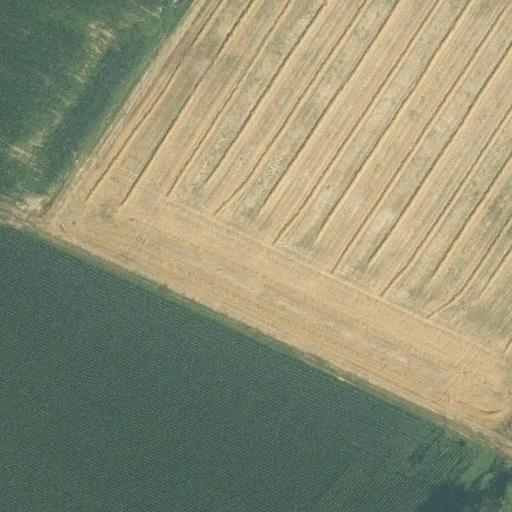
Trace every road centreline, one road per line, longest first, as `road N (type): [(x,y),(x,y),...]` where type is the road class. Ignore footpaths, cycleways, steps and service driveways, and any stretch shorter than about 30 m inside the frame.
road 1 (track): [(0,217),(511,458)]
road 2 (track): [(212,0),(50,240)]
